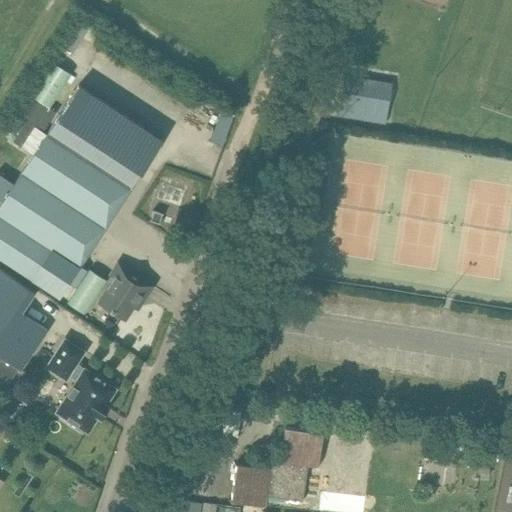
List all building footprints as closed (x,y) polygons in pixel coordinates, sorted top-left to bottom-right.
[(57,58),(63,62),(76,37),(69,34),(57,58)] [(32,96),(49,107),(71,74),(54,62),(32,96)] [(366,84),(343,80),(337,115),(360,119),(366,84)] [(33,154),(0,204),(0,258),(32,280),(58,297),(68,282),(75,286),(90,264),(83,260),(132,186),(129,185),(161,137),(78,83),(46,134),(33,154)] [(20,116),(14,128),(21,132),(27,121),(20,116)] [(106,289),(98,302),(124,319),(138,298),(142,300),(153,285),(118,262),(106,280),(102,287),(106,289)] [(89,269),(67,302),(84,313),(102,287),(106,280),(89,269)] [(18,368),(20,369),(47,329),(20,312),(31,296),(0,274),(0,374),(6,378),(13,377),(18,368)] [(84,351),(65,339),(46,366),(66,379),(69,374),(77,379),(56,411),(71,421),(70,424),(82,432),(84,429),(87,432),(97,416),(101,418),(109,406),(105,404),(115,388),(76,363),(84,351)] [(239,432),(240,407),(215,406),(214,431),(239,432)] [(318,466),(323,430),(322,429),(322,432),(286,427),(287,424),(285,424),(280,460),(270,468),(234,463),(233,464),(236,465),(231,499),(228,499),(228,501),(265,506),(266,496),(303,501),(308,465),(318,466)] [(319,510),(336,511),(362,511),(364,496),(321,491),(319,510)] [(179,511),(214,511),(215,500),(179,501),(179,511)]
